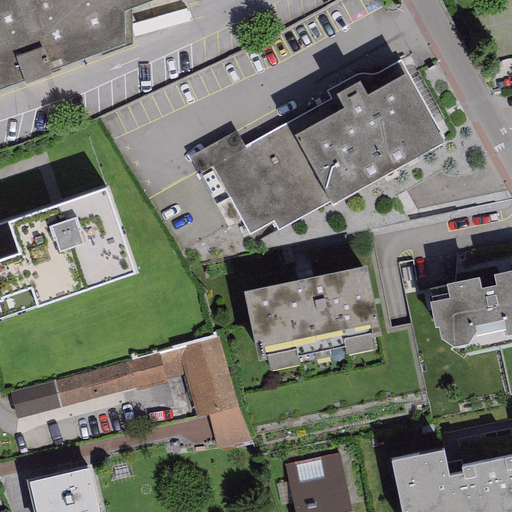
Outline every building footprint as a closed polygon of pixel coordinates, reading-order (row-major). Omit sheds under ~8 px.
[(0,0),(0,97),(23,89),(25,93),(51,84),(50,79),(131,49),(131,18),(179,0),(0,0)] [(237,134),(190,159),(228,229),(241,222),(249,237),(273,225),(278,233),(328,205),(332,213),(443,152),(439,144),(443,141),(398,59),(372,74),(362,79),(329,97),(331,102),(245,149),(237,134)] [(134,284),(105,198),(8,231),(6,222),(0,224),(0,303),(1,306),(30,296),(37,317),(134,284)] [(366,273),(243,298),(259,371),(268,369),(270,378),(301,372),(299,365),(344,356),(346,363),(373,357),(371,348),(381,346),(366,273)] [(479,286),(426,297),(434,337),(438,336),(441,349),(452,355),(450,359),(462,367),(466,361),(511,351),(511,280),(492,284),(494,290),(480,293),(479,286)] [(215,341),(10,398),(16,417),(185,371),(197,413),(208,410),(219,446),(242,440),(215,341)] [(351,511),(339,456),(283,468),(292,511),(351,511)] [(494,511),(486,473),(463,478),(460,463),(444,466),(443,460),(392,471),(400,511),(494,511)] [(511,511),(511,467),(486,473),(494,511),(511,511)] [(101,511),(91,468),(24,484),(31,511),(101,511)]
